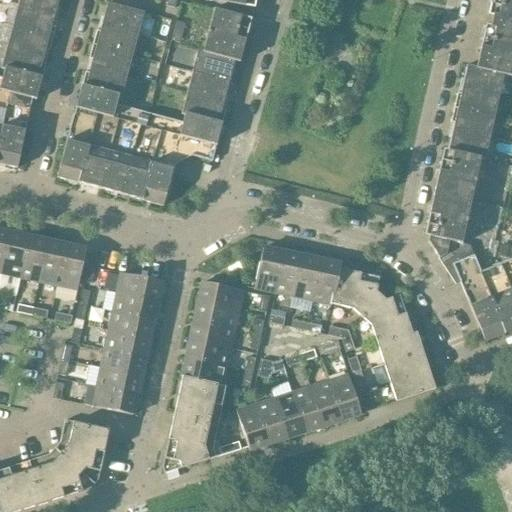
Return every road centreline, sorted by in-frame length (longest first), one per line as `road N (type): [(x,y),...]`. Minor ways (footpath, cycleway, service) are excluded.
road 1 (residential): [(111,505),(472,387)]
road 2 (residential): [(111,505),(146,430),(188,236)]
road 3 (residential): [(399,248),(453,0)]
road 4 (residential): [(272,0),(221,205)]
road 5 (residential): [(29,197),(81,0)]
road 6 (residential): [(399,248),(221,205)]
road 7 (residential): [(188,236),(29,197)]
road 8 (residential): [(466,372),(399,248)]
